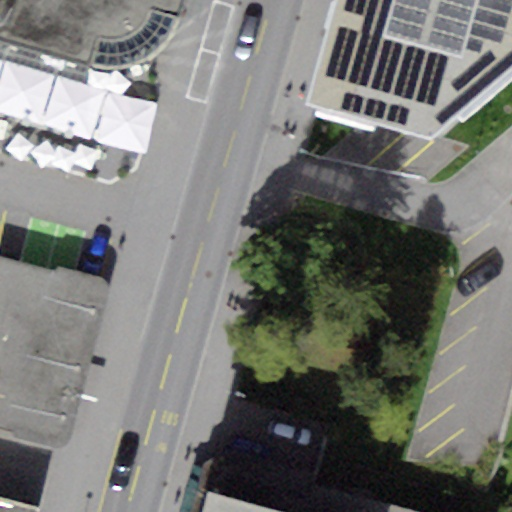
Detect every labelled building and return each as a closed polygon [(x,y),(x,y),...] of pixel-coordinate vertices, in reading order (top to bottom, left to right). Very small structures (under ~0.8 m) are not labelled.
[(0,0),(0,58),(84,82),(90,66),(117,70),(141,66),(171,43),(183,17),(186,0),(0,0)] [(511,0),(334,0),(306,102),(431,137),(461,110),(464,117),(511,79),(511,0)] [(54,273),(0,258),(0,427),(65,445),(109,280),(55,266),(54,273)] [(274,511),(205,493),(200,511),(274,511)] [(0,501),(0,511),(37,511),(0,501)] [(405,511),(375,503),(372,511),(405,511)]
